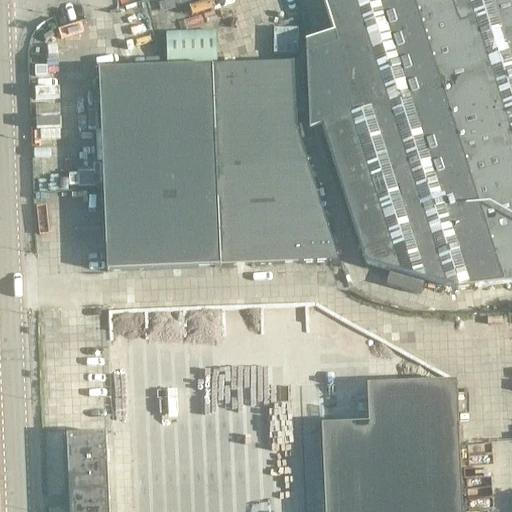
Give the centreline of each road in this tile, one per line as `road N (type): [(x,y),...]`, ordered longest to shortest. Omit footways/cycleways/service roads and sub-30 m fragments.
road 1 (unclassified): [(19,511),(0,32)]
road 2 (unknown): [(278,291),(490,344),(508,435)]
road 3 (unknown): [(141,511),(137,294)]
